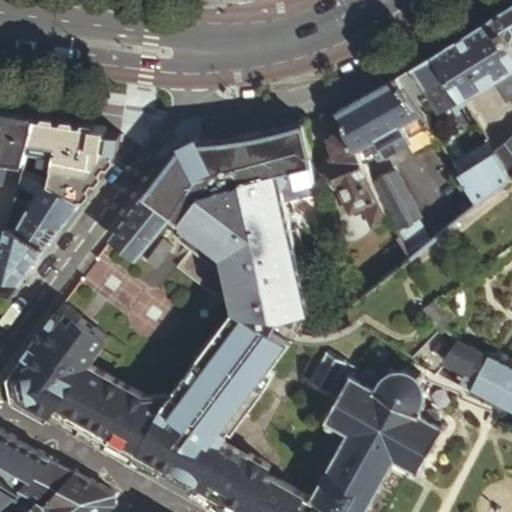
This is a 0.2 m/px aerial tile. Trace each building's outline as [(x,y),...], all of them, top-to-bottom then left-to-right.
[(511,3),(492,17),(511,41),(511,3)] [(511,41),(492,17),(434,53),(459,96),(493,78),(511,109),(511,133),(490,151),(504,174),(511,167),(511,41)] [(434,53),(411,67),(425,89),(437,108),(459,96),(434,53)] [(411,67),(395,76),(409,99),(425,89),(411,67)] [(395,76),(336,110),(344,128),(353,151),(372,140),(381,154),(406,139),(397,124),(417,112),(409,99),(395,76)] [(0,183),(0,184),(9,156),(26,159),(40,115),(0,108),(0,183)] [(26,159),(24,168),(32,172),(34,167),(42,171),(51,154),(58,157),(71,119),(40,115),(26,159)] [(122,127),(71,119),(58,157),(97,175),(126,136),(122,127)] [(283,201),(276,170),(310,163),(309,154),(303,120),(294,123),(285,126),(265,130),(254,131),(236,134),(219,136),(205,137),(192,137),(182,141),(161,169),(144,192),(183,220),(181,222),(219,253),(222,268),(233,307),(240,312),(271,329),(280,314),(309,308),(283,201)] [(353,151),(344,128),(324,136),(331,155),(322,159),(332,187),(333,187),(344,214),(355,210),(366,229),(381,222),(353,151)] [(467,150),(473,159),(489,148),(483,138),(467,150)] [(454,174),(461,186),(470,200),(504,174),(490,151),(489,148),(473,159),(454,174)] [(43,179),(79,199),(97,175),(58,157),(51,154),(42,171),(34,167),(32,172),(34,174),(43,179)] [(297,198),(316,194),(310,163),(276,170),(283,201),(297,198)] [(30,205),(62,223),(79,199),(43,179),(39,188),(33,198),(24,193),(29,183),(34,174),(32,172),(24,168),(16,196),(30,205)] [(391,172),(370,182),(390,226),(412,216),(391,172)] [(39,188),(43,179),(34,174),(29,183),(39,188)] [(393,238),(403,252),(470,200),(461,186),(393,238)] [(144,192),(112,235),(141,255),(154,238),(159,231),(167,221),(175,225),(179,220),(181,222),(183,220),(144,192)] [(25,214),(30,205),(16,196),(13,206),(25,214)] [(8,223),(45,246),(62,223),(30,205),(25,214),(20,223),(9,217),(8,223)] [(175,225),(171,229),(222,268),(219,253),(181,222),(179,220),(175,225)] [(0,246),(0,247),(0,275),(20,279),(45,246),(8,223),(0,246)] [(20,279),(0,275),(0,296),(6,298),(20,279)] [(57,309),(76,323),(81,316),(62,302),(57,309)] [(240,312),(233,307),(224,320),(221,334),(197,368),(193,373),(180,380),(167,397),(152,398),(88,362),(97,350),(108,336),(81,316),(76,323),(57,309),(47,322),(7,375),(9,377),(15,396),(14,398),(48,417),(49,415),(54,409),(136,454),(142,458),(164,470),(193,486),(204,492),(214,497),(220,501),(219,504),(233,511),(306,511),(309,508),(308,507),(314,496),(310,495),(307,493),(282,479),(266,470),(270,463),(248,451),(213,431),(240,409),(245,412),(264,387),(259,383),(289,339),(271,329),(240,312)] [(271,329),(289,339),(309,308),(280,314),(271,329)] [(127,315),(127,328),(175,329),(175,316),(127,315)] [(480,366),(491,347),(460,329),(449,348),(480,366)] [(308,507),(309,508),(316,511),(362,511),(368,503),(370,504),(371,501),(369,500),(377,486),(379,488),(381,484),(379,483),(386,470),(388,471),(391,467),(388,466),(395,454),(409,462),(408,463),(407,463),(407,464),(406,465),(406,466),(406,468),(406,469),(406,470),(407,471),(407,472),(410,473),(412,473),(415,472),(416,471),(417,469),(417,467),(420,468),(421,466),(423,467),(425,464),(423,463),(432,446),(435,447),(436,444),(435,443),(444,426),(446,427),(448,423),(446,422),(448,419),(445,417),(443,420),(440,418),(441,417),(440,413),(439,411),(438,410),(437,408),(435,408),(432,407),(430,407),(426,409),(426,410),(423,409),(424,408),(423,406),(422,406),(423,404),(425,405),(426,402),(424,401),(424,395),(423,392),(426,391),(425,388),(423,388),(421,384),(417,379),(419,377),(417,375),(415,376),(412,374),(409,372),(406,370),(406,368),(403,367),(402,369),(400,369),(395,369),(390,369),(390,368),(387,369),(387,371),(382,373),(378,377),(376,375),(373,378),(371,376),(371,375),(370,372),(369,370),(366,368),(365,367),(361,367),(359,368),(358,368),(356,369),(354,372),(352,371),(354,369),(350,367),(352,363),(325,347),(309,378),(335,393),(325,412),(323,410),(321,413),(324,414),(322,416),(324,417),(323,420),(324,421),(324,423),(325,424),(327,424),(329,425),(330,425),(332,424),(333,423),(334,421),(348,428),(341,439),(338,438),(336,441),(339,443),(332,457),(329,455),(327,458),(330,460),(322,473),(319,471),(317,475),(320,477),(312,491),(310,489),(307,493),(310,495),(314,496),(308,507)] [(511,358),(491,347),(480,366),(475,374),(511,394),(511,358)] [(499,423),(511,403),(469,379),(436,361),(431,370),(466,386),(464,391),(496,409),(491,418),(499,423)] [(1,384),(4,393),(14,398),(15,396),(9,377),(7,375),(1,384)] [(49,415),(132,462),(136,454),(54,409),(49,415)] [(0,502),(3,499),(9,502),(17,493),(19,491),(0,479),(0,458),(20,470),(32,476),(51,455),(0,426),(0,502)] [(377,511),(401,469),(407,471),(406,470),(406,469),(406,468),(406,466),(406,465),(407,464),(407,463),(408,463),(409,462),(395,454),(388,466),(391,467),(388,471),(386,470),(379,483),(381,484),(379,488),(377,486),(369,500),(371,501),(370,504),(368,503),(362,511),(377,511)] [(19,491),(17,493),(47,511),(77,470),(51,455),(32,476),(19,491)] [(0,467),(16,476),(20,470),(0,458),(0,467)] [(164,470),(142,458),(138,465),(139,465),(140,466),(141,466),(142,466),(143,467),(144,467),(145,468),(146,468),(147,468),(148,469),(149,469),(149,470),(150,470),(151,470),(152,471),(153,471),(154,472),(155,472),(156,473),(157,473),(157,474),(187,490),(189,491),(190,492),(191,492),(192,493),(193,494),(194,494),(195,495),(196,495),(197,496),(198,497),(199,497),(200,498),(201,499),(202,499),(203,500),(204,501),(205,501),(206,502),(207,503),(208,504),(209,504),(210,505),(214,497),(204,492),(193,486),(164,470)] [(114,491),(77,470),(47,511),(48,511),(101,511),(116,501),(114,491)] [(17,507),(25,511),(48,511),(47,511),(17,493),(9,502),(11,503),(9,508),(11,509),(14,511),(17,507)] [(0,502),(0,511),(7,511),(11,509),(9,508),(11,503),(9,502),(3,499),(0,502)]
